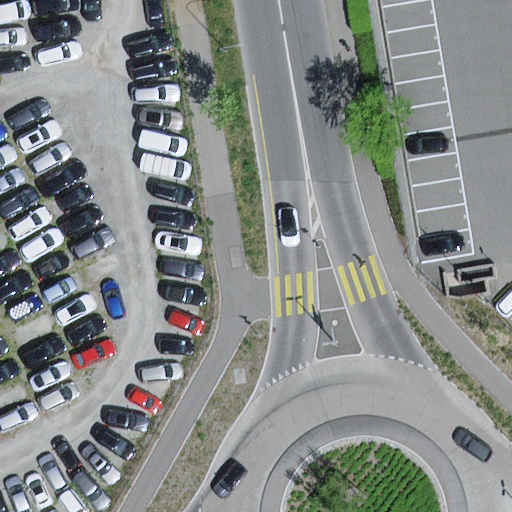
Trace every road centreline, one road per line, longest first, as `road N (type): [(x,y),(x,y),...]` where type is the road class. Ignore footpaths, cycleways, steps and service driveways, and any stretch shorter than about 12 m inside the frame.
road 1 (secondary): [(278,0),(345,383)]
road 2 (primary): [(487,511),(476,454),(453,422),(422,397),(385,384),(345,383)]
road 3 (primary): [(345,383),(311,392),(257,435),(240,465),(234,511)]
